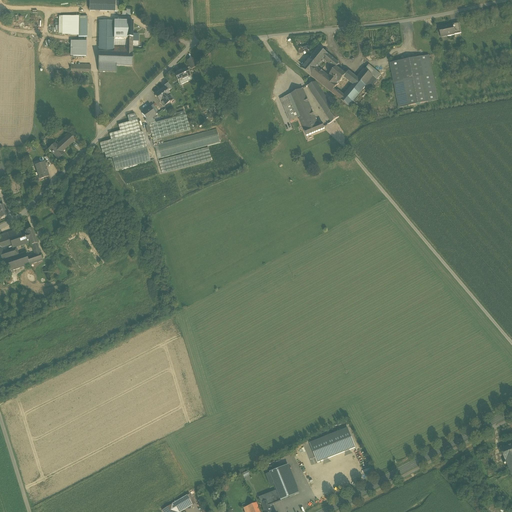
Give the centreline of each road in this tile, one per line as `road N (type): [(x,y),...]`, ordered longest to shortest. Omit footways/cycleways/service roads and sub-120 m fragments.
road 1 (unclassified): [(0,230),(192,44),(436,16),(505,0)]
road 2 (primary): [(511,411),(324,511)]
